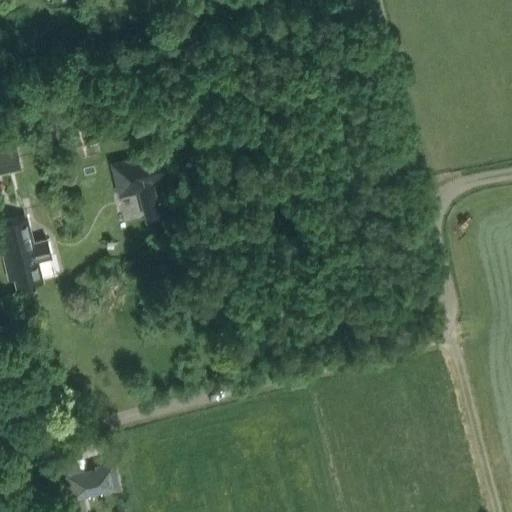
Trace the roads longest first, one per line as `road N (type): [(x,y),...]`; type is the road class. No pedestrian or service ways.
road 1 (track): [(11,443),(420,341),(441,323),(442,286),(419,191),(511,172)]
road 2 (track): [(441,323),(494,511)]
